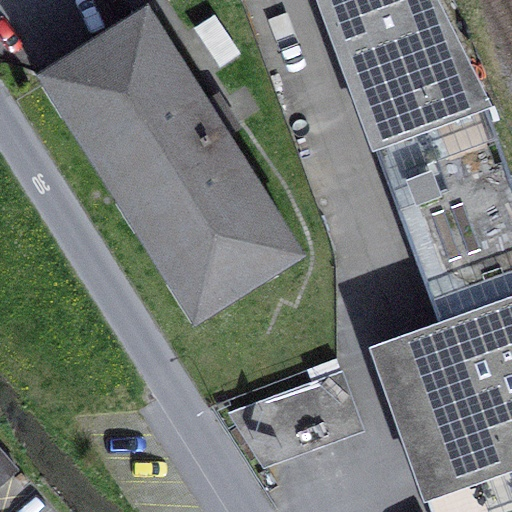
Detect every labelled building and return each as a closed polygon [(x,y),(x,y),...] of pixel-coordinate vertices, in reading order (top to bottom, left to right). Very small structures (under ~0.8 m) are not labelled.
[(319,0),(376,150),(486,111),(431,0),(319,0)] [(197,326),(302,260),(223,136),(207,110),(148,16),(43,82),(197,326)] [(223,136),(234,129),(217,103),(207,110),(223,136)] [(410,452),(431,511),(511,511),(511,183),(486,111),(376,150),(402,221),(441,331),(375,355),(410,452)] [(362,429),(342,376),(232,416),(263,465),(362,429)] [(0,488),(19,473),(0,451),(0,488)]
